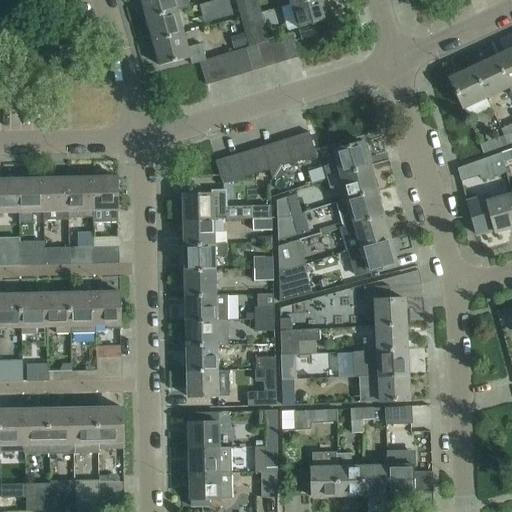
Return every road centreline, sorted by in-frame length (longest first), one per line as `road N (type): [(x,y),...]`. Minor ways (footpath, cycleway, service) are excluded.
road 1 (residential): [(140,135),(395,61)]
road 2 (residential): [(455,285),(395,61)]
road 3 (residential): [(468,511),(455,285)]
road 4 (residential): [(0,388),(148,384)]
road 5 (residential): [(0,273),(145,268)]
road 6 (residential): [(0,143),(140,135)]
road 7 (residential): [(140,135),(104,0)]
road 8 (residential): [(145,268),(140,135)]
road 9 (residential): [(395,61),(511,8)]
road 10 (residential): [(151,511),(148,384)]
